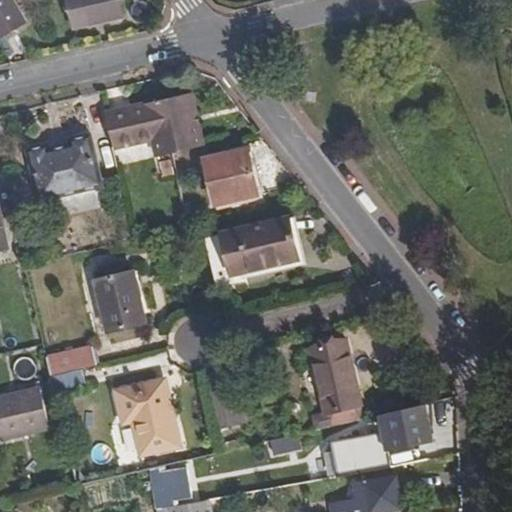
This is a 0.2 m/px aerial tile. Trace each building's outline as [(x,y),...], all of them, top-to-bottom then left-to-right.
[(0,0),(0,22),(8,19),(19,12),(12,0),(0,0)] [(103,19),(121,15),(117,0),(67,0),(72,20),(101,13),(103,19)] [(74,26),(103,19),(101,13),(72,20),(74,26)] [(190,92),(105,113),(113,148),(151,138),(156,157),(171,153),(202,145),(190,92)] [(48,141),(27,146),(41,197),(104,182),(91,130),(70,136),(71,141),(50,147),(48,141)] [(213,203),(255,193),(244,148),(202,158),(213,203)] [(232,274),(298,258),(289,218),(224,234),(232,274)] [(0,264),(10,262),(0,221),(0,264)] [(138,258),(81,272),(84,282),(141,268),(138,258)] [(133,273),(145,326),(152,324),(141,271),(133,273)] [(109,335),(145,326),(133,273),(96,282),(109,335)] [(342,344),(334,346),(336,357),(345,355),(342,344)] [(336,357),(334,346),(305,353),(320,416),(356,407),(345,355),(336,357)] [(92,349),(46,360),(50,378),(81,370),(96,367),(92,349)] [(50,378),(54,395),(85,387),(81,370),(50,378)] [(162,414),(171,411),(165,382),(156,384),(162,414)] [(162,414),(156,384),(115,394),(122,427),(133,424),(140,457),(179,448),(171,411),(162,414)] [(220,429),(236,425),(227,386),(211,390),(220,429)] [(40,391),(43,410),(49,408),(46,390),(40,391)] [(43,410),(40,391),(0,399),(0,442),(48,433),(43,410)] [(386,420),(394,462),(446,452),(438,411),(386,420)] [(369,471),(368,461),(363,436),(326,443),(333,479),(350,476),(354,473),(369,471)] [(150,477),(150,483),(160,482),(161,488),(171,487),(173,501),(191,498),(187,468),(159,471),(159,476),(150,477)] [(359,493),(351,494),(330,497),(325,504),(326,511),(362,511),(363,511),(394,508),(389,473),(357,478),(359,493)] [(349,479),(351,494),(359,493),(357,478),(349,479)] [(213,511),(210,501),(175,511),(213,511)]
